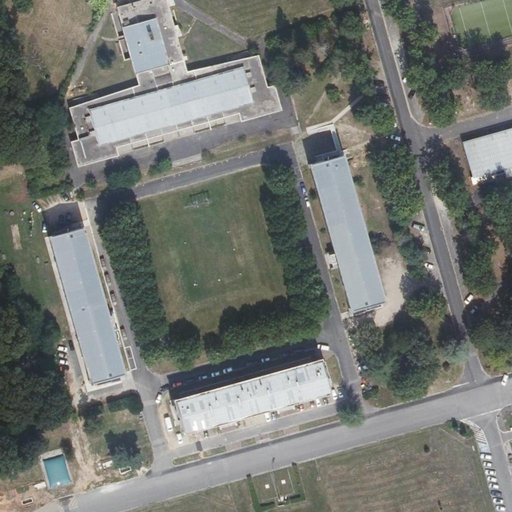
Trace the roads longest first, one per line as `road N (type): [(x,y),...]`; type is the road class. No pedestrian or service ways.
road 1 (unclassified): [(74,511),(511,385)]
road 2 (track): [(182,0),(245,42),(261,44),(355,7),(377,12)]
